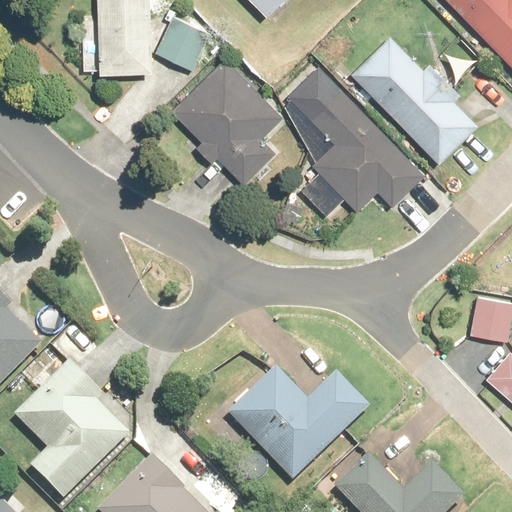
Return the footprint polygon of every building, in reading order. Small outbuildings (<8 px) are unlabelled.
[(87,72),(105,71),(105,77),(158,76),(156,0),(103,0),(104,25),(86,25),(87,72)] [(253,0),(277,24),(300,0),(253,0)] [(511,0),(444,0),(511,66),(511,0)] [(176,25),(161,57),(196,72),(210,40),(176,25)] [(439,65),(428,75),(391,38),(355,74),(445,164),(481,128),(457,104),(468,93),(439,65)] [(230,58),(174,111),(207,145),(200,152),(215,167),(221,161),(246,187),(282,152),(270,140),(291,121),(230,58)] [(322,66),(287,100),(332,145),(297,181),(333,217),(350,200),(365,215),(383,197),(397,211),(432,176),(322,66)] [(20,305),(0,285),(0,392),(46,347),(12,313),(20,305)] [(509,308),(470,300),(462,338),(501,345),(509,308)] [(74,321),(55,343),(73,359),(92,338),(74,321)] [(511,357),(504,351),(477,381),(511,411),(511,357)] [(109,394),(76,361),(21,417),(54,448),(35,468),(70,502),(137,434),(102,401),(109,394)] [(278,366),(228,413),(296,484),(374,409),(339,372),(310,400),(278,366)] [(217,511),(158,455),(104,511),(105,511),(217,511)] [(452,511),(468,496),(438,466),(411,493),(376,457),(342,491),(362,511),(452,511)] [(18,511),(1,494),(0,494),(0,511),(18,511)]
